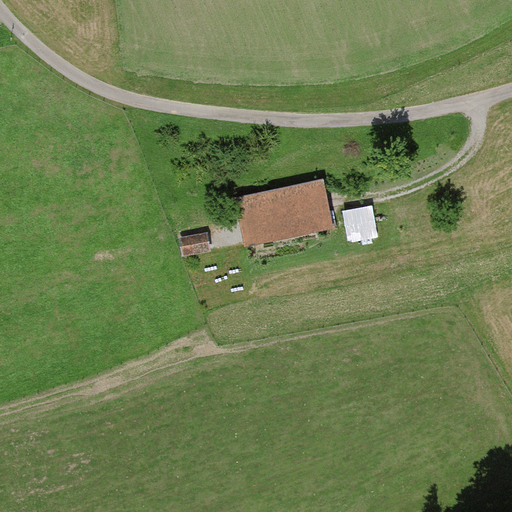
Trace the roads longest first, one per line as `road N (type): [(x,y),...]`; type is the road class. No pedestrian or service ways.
road 1 (track): [(511,91),(405,116),(310,123),(214,115),(140,103),(76,80),(23,35)]
road 2 (track): [(474,102),(471,149),(448,170),(348,200)]
